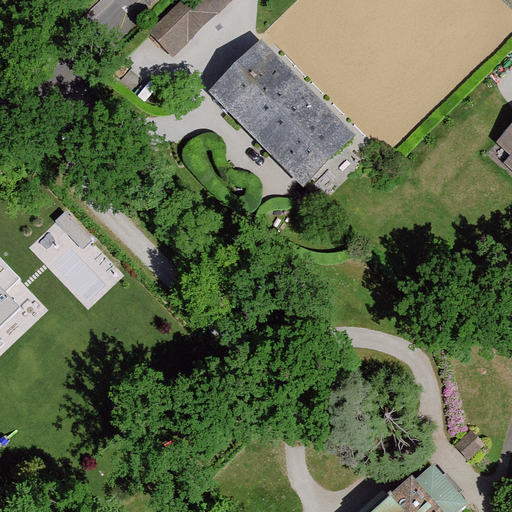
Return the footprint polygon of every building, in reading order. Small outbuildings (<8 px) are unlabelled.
[(185,0),(151,33),(173,56),(231,0),(185,0)] [(261,49),(213,96),(300,185),(348,138),(261,49)] [(511,130),(501,143),(511,153),(511,156),(506,163),(511,168),(511,130)] [(0,345),(10,336),(3,329),(40,294),(0,252),(0,345)] [(464,511),(470,508),(436,469),(386,511),(464,511)]
